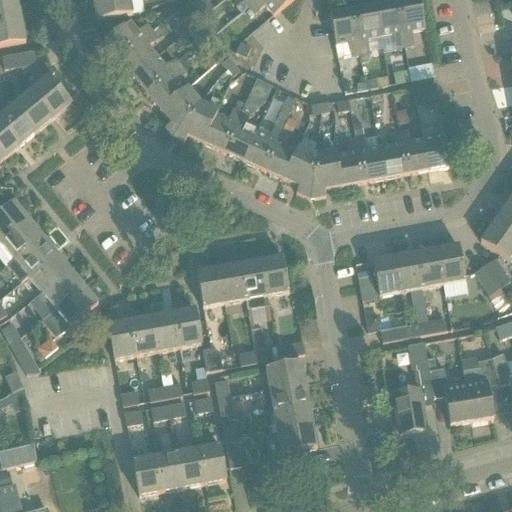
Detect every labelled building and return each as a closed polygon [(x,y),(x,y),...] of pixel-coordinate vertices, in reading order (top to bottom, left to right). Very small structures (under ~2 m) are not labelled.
[(96,25),(132,18),(128,0),(111,0),(92,3),(96,25)] [(203,0),(202,0),(193,8),(199,16),(210,7),(203,0)] [(248,11),(261,0),(246,0),(242,3),(247,9),(248,11)] [(273,19),(281,13),(296,0),(261,0),(248,11),(254,17),(264,9),(272,19),(273,19)] [(411,36),(424,33),(418,2),(396,7),(404,50),(413,48),(411,36)] [(0,28),(21,25),(17,3),(0,5),(0,28)] [(179,6),(171,9),(176,16),(184,9),(181,5),(180,5),(179,6)] [(395,52),(404,50),(396,7),(374,11),(380,42),(393,39),(395,52)] [(184,9),(176,16),(183,24),(191,17),(184,9)] [(380,42),(374,11),(351,15),(360,58),(369,56),(367,44),(380,42)] [(351,60),(360,58),(351,15),(329,19),(335,50),(348,47),(351,60)] [(0,50),(25,46),(21,25),(0,28),(0,50)] [(115,59),(118,63),(152,35),(146,28),(136,36),(128,26),(103,45),(115,59)] [(157,40),(152,35),(118,63),(132,80),(156,60),(148,50),(158,42),(157,40)] [(246,62),(250,51),(240,47),(235,57),(246,62)] [(20,70),(36,67),(34,55),(18,58),(20,70)] [(4,73),(20,70),(18,58),(1,61),(4,73)] [(146,97),(180,69),(174,62),(164,70),(156,60),(132,80),(137,86),(146,97)] [(228,62),(221,68),(227,74),(234,69),(228,62)] [(430,67),(408,71),(408,73),(411,85),(433,81),(431,69),(430,67)] [(180,69),(146,97),(159,114),(175,101),(183,94),(176,85),(186,76),(183,72),(180,69)] [(234,69),(227,74),(232,81),(239,76),(234,69)] [(393,76),(395,88),(411,85),(408,73),(393,76)] [(30,95),(53,123),(70,109),(47,81),(32,93),(30,95)] [(257,83),(249,99),(264,106),(271,90),(257,83)] [(415,91),(413,91),(416,107),(426,105),(428,114),(439,112),(436,99),(434,87),(430,88),(415,91)] [(187,91),(183,94),(175,101),(159,114),(170,128),(165,132),(172,142),(199,107),(187,91)] [(30,95),(13,109),(36,137),(53,123),(30,95)] [(347,104),(336,105),(338,116),(349,115),(347,104)] [(216,119),(218,115),(199,107),(172,142),(184,147),(187,140),(203,147),(215,119),(216,119)] [(327,107),(319,109),(320,117),(329,116),(327,107)] [(13,109),(0,118),(0,126),(19,150),(36,137),(13,109)] [(319,109),(310,110),(312,119),(320,117),(319,109)] [(227,124),(216,119),(215,119),(203,147),(223,157),(241,116),(232,112),(227,124)] [(405,113),(395,115),(398,127),(407,125),(405,113)] [(241,116),(223,157),(235,162),(243,166),(256,137),(247,134),(244,132),(249,120),(241,116)] [(279,116),(273,131),(280,134),(287,119),(279,116)] [(288,121),(282,135),(290,138),(296,125),(288,121)] [(0,126),(0,161),(2,164),(19,150),(0,126)] [(360,126),(352,128),(354,138),(362,137),(360,126)] [(428,175),(450,171),(442,127),(433,129),(435,142),(422,144),(428,175)] [(262,175),(281,134),(280,134),(273,131),(267,143),(256,137),(243,166),(251,169),(262,175)] [(428,175),(422,144),(410,146),(407,133),(398,135),(406,179),(428,175)] [(266,176),(282,184),(295,156),(295,155),(284,150),(290,138),(282,135),(281,134),(262,175),(266,176)] [(385,183),(406,179),(398,135),(389,137),(391,150),(379,152),(385,183)] [(371,185),(385,183),(379,152),(366,155),(364,142),(354,143),(363,187),(371,185)] [(363,187),(354,143),(345,145),(348,158),(336,160),(341,191),(363,187)] [(310,204),(315,160),(297,151),(295,155),(295,156),(282,184),(298,191),(295,197),(310,204)] [(340,191),(341,191),(336,160),(335,156),(315,160),(310,204),(325,201),(324,194),(340,191)] [(0,217),(0,246),(0,247),(28,224),(13,207),(0,217)] [(511,241),(511,214),(505,209),(493,228),(511,241)] [(14,264),(42,241),(28,224),(0,247),(14,264)] [(510,266),(511,263),(511,241),(493,228),(480,246),(510,266)] [(27,280),(55,257),(42,241),(14,264),(27,280)] [(443,289),(465,286),(458,250),(437,254),(443,289)] [(421,293),(443,289),(437,254),(415,258),(421,293)] [(41,297),(69,275),(55,257),(27,280),(41,297)] [(400,297),(421,293),(415,258),(393,262),(400,297)] [(266,301),(268,300),(288,297),(288,295),(283,266),(282,261),(260,265),(266,301)] [(398,297),(400,297),(393,262),(372,266),(378,301),(398,297)] [(508,305),(500,293),(510,286),(495,263),(474,277),(488,299),(487,299),(496,313),(508,305)] [(268,310),(266,301),(260,265),(238,269),(245,305),(246,313),(268,310)] [(217,273),(224,309),(245,305),(238,269),(217,273)] [(197,283),(199,297),(202,313),(224,309),(217,273),(196,277),(197,283)] [(54,313),(55,314),(83,291),(69,275),(41,297),(54,313)] [(370,280),(356,282),(358,288),(358,294),(372,291),(370,280)] [(55,342),(68,330),(69,331),(97,308),(83,291),(55,314),(54,313),(40,324),(55,342)] [(172,317),(179,353),(200,349),(194,313),(172,317)] [(429,338),(427,326),(425,316),(417,317),(419,327),(411,329),(413,341),(429,338)] [(150,321),(157,357),(179,353),(172,317),(150,321)] [(379,317),(365,320),(367,335),(379,333),(378,328),(381,327),(379,317)] [(157,357),(150,321),(129,325),(135,361),(157,357)] [(429,338),(446,335),(444,322),(427,326),(429,338)] [(394,332),(379,335),(382,347),(401,343),(408,342),(406,329),(404,323),(393,325),(394,332)] [(114,365),(135,361),(129,325),(107,329),(111,349),(114,365)] [(511,331),(510,325),(494,331),(498,344),(511,338),(511,331)] [(9,349),(20,343),(11,328),(0,334),(7,346),(9,349)] [(17,363),(28,357),(20,343),(9,349),(17,363)] [(58,343),(44,355),(54,367),(68,356),(58,343)] [(278,363),(284,363),(304,359),(302,346),(301,346),(282,349),(276,350),(278,363)] [(203,364),(204,371),(205,376),(205,377),(222,374),(220,361),(219,356),(213,351),(201,353),(203,364)] [(271,352),(254,355),(256,367),(273,365),(271,352)] [(240,371),(256,367),(254,355),(238,358),(240,371)] [(488,394),(498,391),(498,390),(491,363),(490,363),(488,355),(482,356),(484,365),(477,366),(476,361),(461,363),(463,375),(465,389),(471,426),(492,422),(488,394)] [(491,363),(498,390),(508,387),(511,398),(511,381),(510,383),(502,359),(491,363)] [(426,363),(427,371),(432,401),(432,403),(444,401),(449,429),(471,426),(465,389),(447,391),(444,373),(438,374),(436,361),(426,363)] [(269,394),(304,387),(301,366),(265,372),(269,394)] [(206,381),(205,377),(205,376),(204,371),(194,372),(196,385),(190,386),(192,399),(209,396),(206,381)] [(420,403),(432,401),(427,371),(413,373),(416,394),(413,394),(393,398),(400,438),(425,433),(420,403)] [(217,403),(229,401),(226,385),(214,387),(217,403)] [(273,415),(308,409),(304,387),(269,394),(259,395),(263,417),(273,415)] [(163,391),(166,404),(182,401),(180,388),(163,391)] [(166,404),(163,391),(147,394),(149,407),(166,404)] [(136,396),(120,399),(122,411),(139,409),(136,396)] [(7,401),(0,404),(0,412),(11,408),(7,401)] [(229,401),(217,403),(220,420),(232,418),(229,401)] [(196,418),(212,415),(210,402),(193,405),(196,418)] [(169,422),(185,419),(183,407),(167,410),(169,422)] [(277,437),(312,431),(308,409),(273,415),(276,435),(277,437)] [(153,425),(169,422),(167,410),(151,413),(153,425)] [(140,415),(123,418),(126,430),(142,427),(140,415)] [(224,446),(237,444),(234,428),(222,430),(224,446)] [(312,431),(277,437),(283,475),(311,470),(308,454),(316,452),(312,431)] [(229,473),(242,470),(237,444),(224,446),(229,473)] [(0,471),(17,469),(36,465),(33,448),(0,453),(0,471)] [(203,489),(225,485),(219,449),(197,453),(203,489)] [(182,493),(203,489),(197,453),(175,457),(182,493)] [(160,497),(182,493),(175,457),(153,461),(160,497)] [(138,501),(160,497),(153,461),(132,465),(138,501)] [(29,503),(40,500),(33,471),(21,474),(29,503)] [(8,475),(0,476),(0,489),(11,486),(8,475)]
